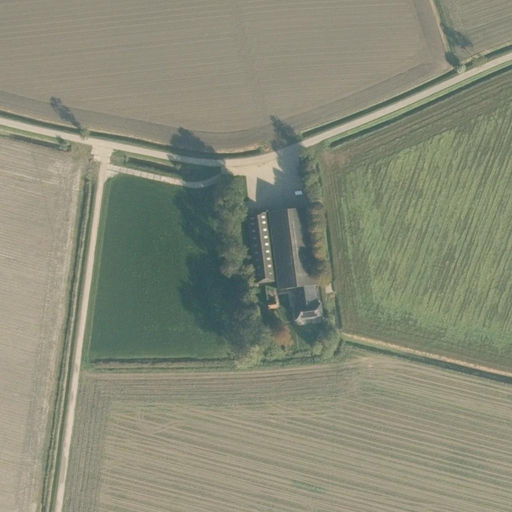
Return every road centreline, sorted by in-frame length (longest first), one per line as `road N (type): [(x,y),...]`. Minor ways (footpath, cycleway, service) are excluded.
road 1 (unclassified): [(0,120),(231,163),(292,149),(511,55)]
road 2 (unknown): [(52,511),(109,144)]
